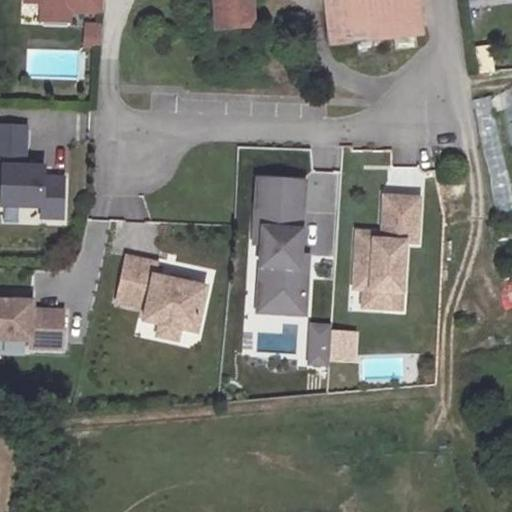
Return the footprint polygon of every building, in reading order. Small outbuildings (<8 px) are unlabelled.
[(24,0),(24,14),(41,15),(61,16),(61,0),(24,0)] [(66,18),(67,0),(61,0),(61,16),(41,15),(41,30),(69,31),(69,21),(66,18)] [(69,21),(70,23),(100,24),(100,0),(67,0),(66,18),(69,21)] [(206,0),(208,40),(234,41),(235,48),(242,49),(240,0),(206,0)] [(368,49),(360,0),(315,0),(322,51),(368,49)] [(408,0),(360,0),(368,49),(416,42),(408,0)] [(98,58),(99,37),(84,36),(83,57),(98,58)] [(22,143),(0,141),(0,220),(36,222),(36,232),(57,233),(59,194),(39,193),(40,182),(20,181),(22,143)] [(302,201),(254,196),(249,256),(257,257),(255,276),(262,276),(260,304),(301,308),(303,281),(295,280),(296,269),(302,201)] [(357,306),(355,324),(377,325),(379,308),(395,309),(400,260),(412,261),(416,217),(381,213),(378,251),(353,248),(347,305),(357,306)] [(296,269),(295,280),(303,281),(304,270),(296,269)] [(152,278),(121,271),(112,313),(141,320),(139,330),(191,342),(200,302),(149,290),(152,278)] [(255,276),(251,320),(299,324),(301,308),(260,304),(262,276),(255,276)] [(511,280),(500,283),(503,305),(511,303),(511,280)] [(0,349),(24,350),(24,358),(56,358),(56,321),(25,321),(25,312),(0,311),(0,349)] [(321,368),(325,329),(304,327),(301,366),(321,368)] [(325,329),(321,368),(343,370),(347,331),(325,329)]
